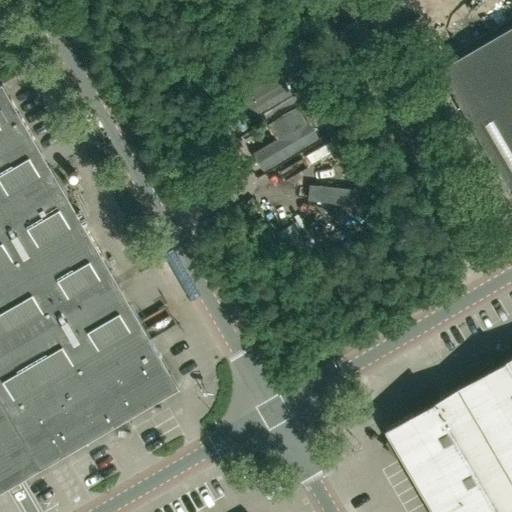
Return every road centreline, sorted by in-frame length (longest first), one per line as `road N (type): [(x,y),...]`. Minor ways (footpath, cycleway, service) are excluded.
road 1 (unclassified): [(273,415),(32,0)]
road 2 (unclassified): [(273,415),(511,276)]
road 3 (unclassified): [(104,511),(273,415)]
